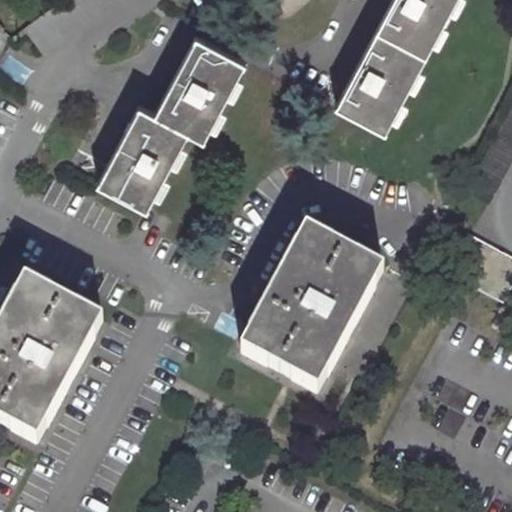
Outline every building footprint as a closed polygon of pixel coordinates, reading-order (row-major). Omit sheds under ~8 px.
[(43,53),(113,0),(66,0),(26,31),(43,53)] [(391,0),(356,66),(335,105),(383,131),(454,0),(391,0)] [(121,147),(100,187),(151,214),(193,136),(208,144),(250,65),(198,38),(177,76),(157,114),(142,107),(121,147)] [(511,97),(461,190),(480,200),(485,203),(511,154),(511,97)] [(305,228),(238,348),(316,391),(382,272),(305,228)] [(511,259),(470,237),(450,273),(505,303),(511,289),(511,259)] [(26,279),(0,328),(0,422),(39,443),(105,320),(26,279)]
